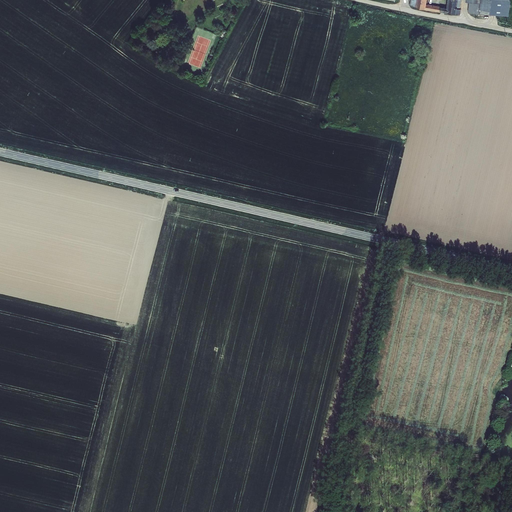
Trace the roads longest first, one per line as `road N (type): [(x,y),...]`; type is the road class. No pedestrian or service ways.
road 1 (tertiary): [(511,270),(0,152)]
road 2 (unclassified): [(511,31),(361,0)]
